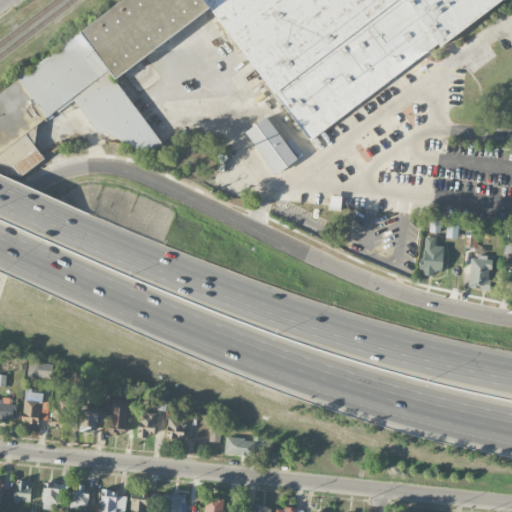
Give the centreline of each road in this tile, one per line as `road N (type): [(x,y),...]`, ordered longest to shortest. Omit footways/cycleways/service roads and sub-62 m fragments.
road 1 (secondary): [(511,319),(383,287),(116,168),(65,172),(0,212)]
road 2 (motorway): [(19,251),(348,384),(511,424)]
road 3 (secondary): [(0,449),(511,503)]
road 4 (motorway): [(511,373),(385,345),(64,227)]
